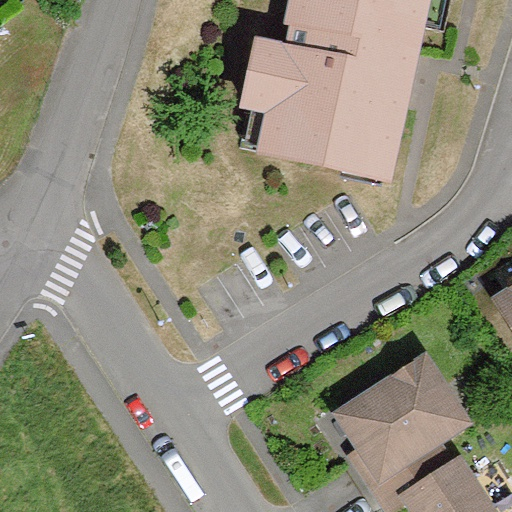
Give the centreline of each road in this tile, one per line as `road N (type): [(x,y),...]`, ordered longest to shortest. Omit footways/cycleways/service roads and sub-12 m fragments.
road 1 (residential): [(511,170),(459,236),(174,413)]
road 2 (residential): [(117,0),(33,227)]
road 3 (unclassified): [(174,413),(73,262),(33,227)]
